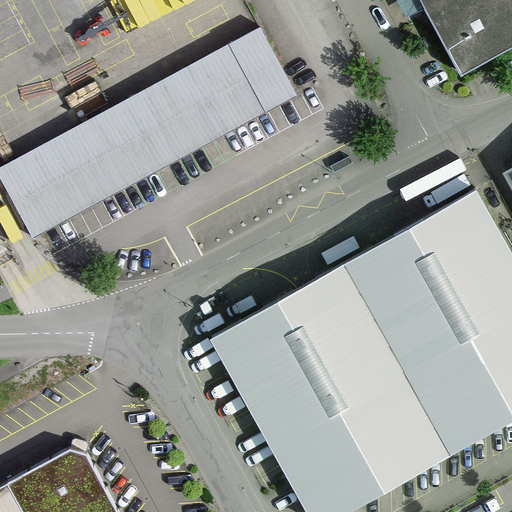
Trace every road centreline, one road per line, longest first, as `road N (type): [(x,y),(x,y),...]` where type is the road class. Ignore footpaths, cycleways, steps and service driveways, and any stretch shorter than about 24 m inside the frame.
road 1 (residential): [(435,150),(193,280),(151,326),(152,352),(235,511)]
road 2 (unknown): [(81,44),(102,74),(118,80),(245,8)]
road 3 (residential): [(354,0),(435,150)]
